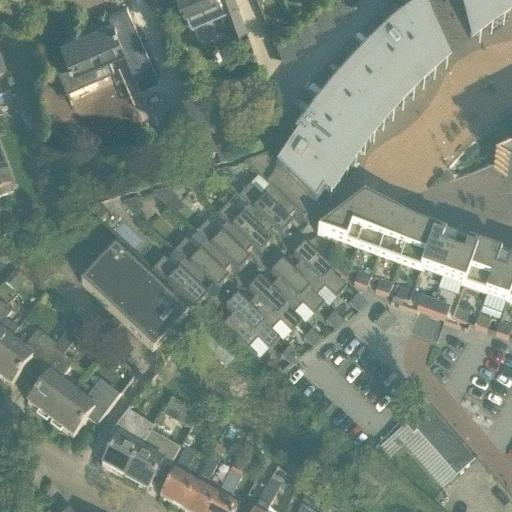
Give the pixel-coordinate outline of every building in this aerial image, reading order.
[(179,0),(181,4),(190,25),(221,12),(230,35),(245,30),(234,0),(179,0)] [(297,142),(296,144),(284,162),(274,155),(243,167),(268,190),(294,215),(302,222),(322,241),(329,244),(430,279),(417,316),(442,326),(456,288),(463,291),(478,251),(479,246),(496,240),(511,233),(511,0),(434,0),(422,11),(392,36),(353,75),(336,94),(315,118),(297,142)] [(415,0),(387,0),(400,29),(420,11),(415,0)] [(336,1),(326,5),(331,17),(341,13),(336,1)] [(70,61),(56,67),(64,86),(65,85),(94,72),(96,77),(97,76),(97,75),(112,69),(112,70),(113,69),(106,54),(122,47),(140,87),(158,79),(126,6),(107,14),(110,20),(98,25),(88,30),(61,41),(70,61)] [(317,17),(307,21),(312,33),(322,29),(317,17)] [(298,33),(288,38),(293,49),(303,45),(298,33)] [(0,72),(0,98),(10,94),(0,73),(0,72)] [(192,107),(170,117),(192,168),(214,158),(192,107)] [(220,167),(229,163),(223,148),(214,151),(220,167)] [(0,191),(11,187),(0,156),(0,191)] [(168,163),(158,167),(162,175),(171,171),(168,163)] [(214,177),(226,188),(234,180),(226,173),(214,177)] [(184,187),(196,198),(203,190),(196,183),(184,187)] [(247,209),(272,233),(281,241),(292,229),(286,223),(294,215),(268,190),(260,199),(249,189),(238,200),(247,209)] [(153,197),(165,208),(173,200),(165,193),(153,197)] [(123,207),(135,218),(143,210),(135,203),(123,207)] [(86,211),(98,223),(105,215),(98,207),(86,211)] [(264,242),(272,233),(247,209),(238,218),(227,207),(216,219),(225,227),(251,251),(259,259),(270,247),(264,242)] [(202,247),(229,270),(238,277),(249,266),(243,260),(251,251),(225,227),(217,236),(206,225),(195,237),(204,245),(202,247)] [(307,245),(323,260),(329,244),(322,241),(316,239),(307,245)] [(221,278),(229,270),(202,247),(196,254),(184,244),(174,255),(182,264),(208,288),(217,296),(228,284),(221,278)] [(335,302),(346,290),(303,250),(292,261),(298,267),(290,276),(316,300),(324,291),(335,302)] [(169,346),(180,334),(175,330),(186,319),(114,251),(79,288),(152,355),(169,337),(170,337),(165,342),(169,346)] [(463,291),(484,299),(485,298),(498,258),(478,251),(463,291)] [(511,263),(498,258),(485,298),(486,298),(505,305),(506,305),(511,288),(511,263)] [(152,273),(167,288),(195,314),(206,302),(200,296),(208,288),(182,264),(174,273),(163,262),(152,273)] [(324,307),(316,300),(290,276),(281,267),(270,279),(276,284),(268,293),(293,317),(302,309),(313,319),(324,307)] [(366,292),(370,279),(357,274),(353,287),(366,292)] [(14,276),(5,286),(13,292),(21,282),(14,276)] [(387,299),(392,286),(379,282),(374,295),(387,299)] [(46,294),(33,284),(27,292),(40,302),(46,294)] [(290,336),(301,325),(293,317),(268,293),(258,284),(247,296),(253,302),(245,311),(271,335),(279,326),(290,336)] [(409,307),(414,294),(400,290),(396,302),(409,307)] [(348,307),(358,316),(366,309),(356,299),(348,307)] [(279,342),(271,335),(245,311),(236,302),(225,313),(231,319),(223,328),(213,319),(212,320),(255,361),(256,359),(248,352),(257,343),(268,354),(279,342)] [(0,355),(8,344),(17,333),(5,324),(11,315),(0,306),(0,355)] [(465,327),(469,314),(456,309),(451,322),(465,327)] [(326,325),(334,334),(343,327),(333,317),(326,325)] [(473,330),(486,334),(490,322),(478,317),(473,330)] [(204,323),(203,324),(199,322),(192,331),(199,336),(206,327),(204,325),(205,324),(204,323)] [(507,342),(511,329),(499,325),(495,338),(507,342)] [(210,333),(199,344),(225,368),(236,357),(210,333)] [(38,373),(56,349),(36,334),(21,354),(8,344),(0,355),(0,382),(10,390),(28,366),(38,373)] [(303,342),(312,351),(321,344),(310,334),(303,342)] [(41,388),(26,407),(49,424),(70,396),(58,387),(73,367),(63,359),(59,356),(65,348),(60,344),(56,349),(38,373),(35,376),(45,383),(41,388)] [(280,360),(289,368),(298,362),(288,352),(280,360)] [(79,385),(70,396),(49,424),(72,442),(87,423),(96,430),(118,401),(102,389),(98,386),(92,394),(79,385)] [(404,428),(379,450),(389,461),(404,448),(441,491),(455,479),(474,463),(426,409),(404,428)] [(187,416),(180,428),(189,433),(196,421),(187,416)] [(115,442),(100,470),(123,482),(139,453),(149,436),(124,418),(109,438),(115,442)] [(179,453),(171,449),(154,439),(149,436),(123,482),(146,495),(161,466),(169,470),(179,453)] [(187,472),(195,457),(186,452),(178,467),(187,472)] [(208,483),(216,469),(207,463),(199,478),(208,483)] [(373,504),(392,481),(370,463),(351,485),(373,504)] [(349,479),(330,465),(323,475),(313,467),(304,479),(329,497),(337,486),(341,489),(349,479)] [(216,501),(209,511),(235,511),(228,508),(226,507),(240,482),(229,476),(221,491),(216,501)] [(178,511),(181,511),(194,489),(172,477),(159,501),(178,511)] [(267,511),(268,511),(280,489),(270,483),(258,505),(258,506),(254,511),(267,511)] [(209,511),(216,501),(194,489),(181,511),(209,511)] [(309,497),(302,509),(307,511),(314,511),(319,503),(309,497)]
